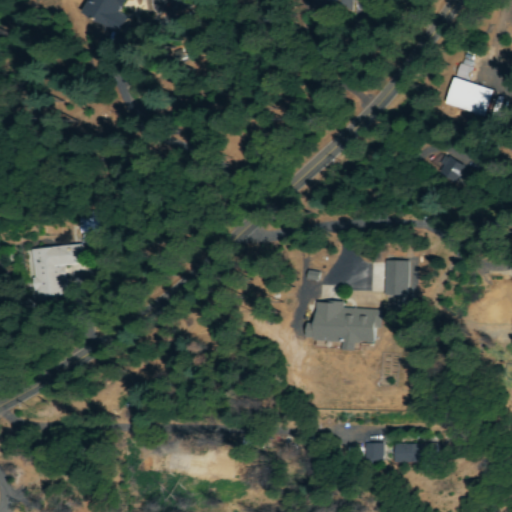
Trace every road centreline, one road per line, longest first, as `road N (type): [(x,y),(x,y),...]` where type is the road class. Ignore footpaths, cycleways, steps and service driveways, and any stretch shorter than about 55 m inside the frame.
road 1 (tertiary): [(0,405),(88,354),(223,248),(408,70),(460,0)]
road 2 (residential): [(511,233),(248,224)]
